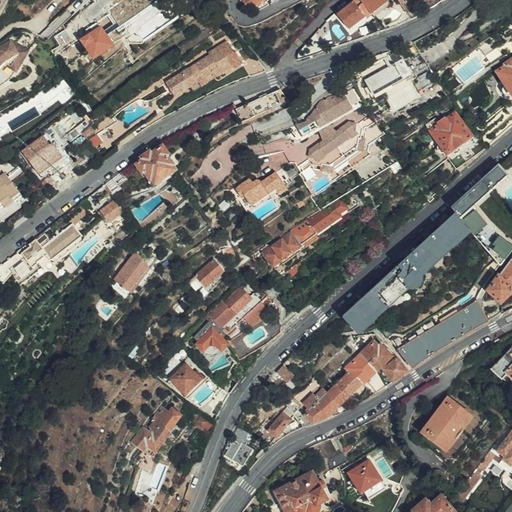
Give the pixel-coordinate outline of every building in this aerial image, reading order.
[(160,0),(117,0),(107,5),(116,23),(161,2),(160,0)] [(361,0),(364,4),(359,7),(354,0),(338,13),(349,27),(365,15),(366,16),(387,0),(361,0)] [(91,26),(85,30),(88,34),(82,38),(94,56),(112,43),(100,26),(94,31),(91,26)] [(226,34),(222,26),(215,31),(209,35),(213,42),(226,34)] [(62,49),(75,42),(67,28),(55,35),(62,49)] [(441,42),(433,31),(419,39),(427,51),(441,42)] [(22,41),(21,43),(32,51),(42,43),(28,33),(22,41)] [(0,48),(0,83),(3,81),(13,79),(32,51),(21,43),(22,41),(19,38),(17,41),(0,48)] [(209,53),(174,76),(180,87),(187,82),(189,86),(198,80),(200,83),(215,73),(215,74),(220,71),(221,72),(233,66),(227,56),(226,57),(218,45),(208,51),(209,53)] [(409,72),(395,47),(385,50),(392,64),(364,79),(372,94),(409,72)] [(264,69),(254,55),(242,63),(250,75),(264,69)] [(504,66),(497,71),(505,84),(503,85),(502,91),(505,95),(510,95),(505,106),(509,111),(511,108),(511,58),(503,64),(504,66)] [(74,83),(67,74),(49,87),(55,97),(74,83)] [(180,87),(174,76),(165,82),(176,98),(189,86),(187,82),(180,87)] [(88,87),(81,92),(86,99),(93,93),(88,87)] [(249,103),(254,115),(288,99),(281,87),(249,103)] [(302,136),(318,127),(326,122),(352,107),(343,90),(320,101),(307,120),(296,125),(302,136)] [(242,121),(254,115),(249,103),(236,109),(242,121)] [(486,148),(475,132),(471,136),(455,113),(446,120),(444,117),(437,122),(435,118),(427,124),(440,143),(438,144),(437,148),(438,151),(441,153),(444,153),(446,152),(447,153),(445,154),(455,169),(486,148)] [(112,123),(117,119),(114,115),(109,119),(112,123)] [(49,172),(50,173),(70,155),(63,145),(80,132),(92,123),(93,122),(89,116),(54,144),(51,140),(49,142),(43,135),(23,150),(43,176),(49,172)] [(334,130),(322,139),(309,148),(307,159),(310,163),(320,165),(320,169),(332,171),(332,165),(356,148),(362,149),(363,148),(365,138),(360,137),(362,127),(358,122),(348,121),(334,130)] [(128,133),(119,122),(109,130),(117,141),(128,133)] [(326,122),(318,127),(322,139),(334,130),(326,122)] [(101,140),(92,123),(80,132),(87,141),(92,148),(101,140)] [(172,170),(174,168),(171,164),(172,163),(166,154),(168,153),(162,145),(152,152),(150,150),(142,156),(143,158),(135,163),(142,171),(144,170),(150,179),(152,178),(155,182),(153,182),(155,184),(173,171),(172,170)] [(332,165),(332,171),(362,149),(356,148),(332,165)] [(70,155),(50,173),(52,175),(50,177),(58,186),(71,176),(64,166),(73,158),(70,155)] [(480,180),(490,190),(506,175),(497,164),(480,180)] [(234,188),(238,194),(242,192),(244,195),(250,204),(275,186),(277,190),(284,185),(291,180),(281,166),(260,181),(257,179),(255,179),(251,181),(248,177),(236,185),(234,188)] [(459,173),(455,169),(442,178),(447,184),(459,173)] [(0,174),(0,217),(6,213),(12,221),(22,213),(16,205),(25,199),(4,171),(0,174)] [(125,178),(121,171),(104,185),(105,186),(109,192),(110,193),(110,194),(120,188),(117,184),(125,178)] [(469,230),(498,266),(511,249),(511,247),(511,246),(494,233),(473,206),(490,190),(480,180),(451,207),(455,212),(469,230)] [(286,188),(284,185),(277,190),(276,190),(278,193),(286,188)] [(107,195),(110,193),(109,192),(105,186),(102,189),(107,195)] [(244,195),(238,200),(246,212),(276,190),(277,190),(275,186),(250,204),(244,195)] [(122,211),(118,206),(114,200),(99,211),(108,222),(122,211)] [(319,212),(284,232),(277,235),(278,236),(260,247),(263,251),(262,252),(271,264),(278,258),(281,262),(292,255),(289,251),(301,242),(304,246),(316,238),(313,234),(314,233),(309,225),(323,215),(327,220),(335,214),(336,214),(345,208),(339,200),(320,212),(319,212)] [(358,331),(359,331),(408,286),(412,287),(416,285),(419,283),(420,279),(420,274),(469,230),(455,212),(344,315),(358,331)] [(79,219),(80,223),(88,216),(86,213),(79,219)] [(309,225),(314,233),(338,217),(336,214),(335,214),(327,220),(323,215),(309,225)] [(76,226),(80,223),(79,219),(77,217),(72,221),(76,226)] [(46,233),(38,238),(42,245),(50,240),(46,233)] [(123,255),(132,244),(128,239),(117,248),(123,255)] [(301,242),(289,251),(292,255),(304,246),(301,242)] [(114,279),(131,291),(147,269),(156,256),(149,252),(140,255),(136,250),(114,279)] [(502,306),(501,312),(511,307),(511,257),(496,277),(487,289),(501,301),(502,303),(502,306)] [(278,258),(271,264),(273,268),(281,262),(278,258)] [(206,285),(224,269),(214,259),(189,282),(196,290),(204,283),(206,285)] [(147,269),(131,291),(135,294),(150,272),(147,269)] [(252,297),(240,286),(210,315),(221,327),(252,297)] [(269,301),(266,296),(259,303),(263,307),(269,301)] [(399,348),(413,366),(434,352),(487,320),(476,301),(399,348)] [(247,321),(263,307),(259,303),(243,318),(247,321)] [(216,355),(228,343),(222,337),(225,334),(211,319),(209,321),(198,332),(202,337),(195,343),(208,355),(216,355)] [(328,392),(341,404),(392,354),(381,343),(379,345),(374,340),(347,367),(350,370),(340,381),(336,377),(328,385),(332,389),(328,392)] [(511,346),(492,369),(501,377),(506,371),(511,377),(511,346)] [(368,381),(377,392),(390,384),(409,370),(398,357),(368,381)] [(166,375),(169,378),(185,394),(203,375),(195,368),(193,371),(184,362),(184,363),(181,360),(166,375)] [(294,376),(283,365),(277,371),(288,382),(294,376)] [(320,370),(315,376),(318,380),(325,374),(320,370)] [(511,377),(506,371),(501,377),(508,383),(511,379),(511,377)] [(219,382),(211,374),(209,377),(216,384),(219,382)] [(222,385),(231,394),(236,387),(228,379),(222,385)] [(217,391),(226,402),(231,394),(222,385),(217,391)] [(305,415),(313,423),(322,419),(328,417),(341,404),(328,392),(324,387),(316,395),(313,393),(300,407),(306,413),(305,415)] [(487,417),(452,390),(417,437),(451,463),(487,417)] [(168,409),(161,404),(152,417),(144,428),(143,426),(132,441),(151,455),(169,430),(168,429),(180,412),(171,405),(168,409)] [(288,415),(292,410),(288,406),(284,411),(288,415)] [(258,437),(271,444),(292,419),(290,417),(294,412),(292,410),(288,415),(284,411),(268,430),(265,428),(258,437)] [(511,427),(508,425),(494,444),(492,446),(498,450),(504,455),(505,456),(508,452),(511,454),(511,427)] [(188,437),(204,446),(209,434),(195,426),(188,437)] [(243,466),(253,449),(245,444),(246,442),(237,436),(226,455),(243,466)] [(492,446),(489,451),(494,455),(498,450),(492,446)] [(489,451),(478,466),(486,472),(494,462),(511,475),(511,462),(508,468),(499,461),(504,455),(498,450),(494,455),(489,451)] [(339,465),(341,470),(345,468),(350,465),(343,452),(328,461),(332,469),(339,465)] [(508,468),(511,462),(511,460),(505,456),(504,455),(499,461),(508,468)] [(355,468),(352,464),(350,465),(345,468),(361,492),(364,491),(368,498),(386,488),(381,480),(382,479),(369,459),(355,468)] [(444,484),(449,476),(442,471),(437,470),(433,471),(429,473),(444,484)] [(286,511),(301,511),(305,510),(306,511),(314,511),(316,511),(319,504),(318,502),(327,498),(321,488),(318,482),(312,471),(275,491),(284,507),(286,511)] [(468,480),(455,497),(460,501),(473,484),(468,480)] [(130,500),(132,496),(122,491),(120,496),(130,500)] [(426,499),(412,511),(456,511),(441,496),(431,504),(426,499)]
